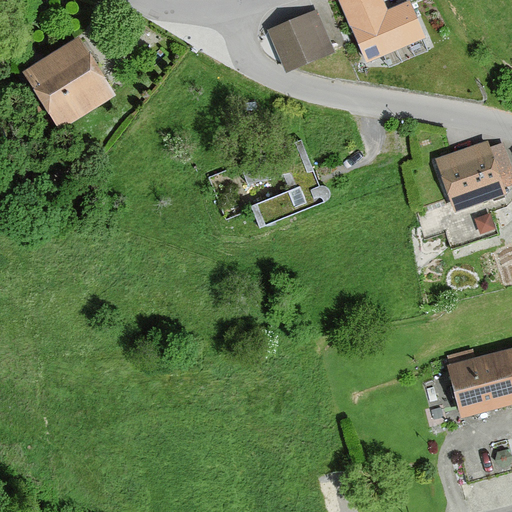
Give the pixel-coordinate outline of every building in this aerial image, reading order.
[(385,19),(377,0),(350,0),(342,4),(367,65),(422,43),(408,9),(385,19)] [(333,53),(315,12),(270,31),(287,72),(333,53)] [(76,38),(23,75),(66,136),(119,99),(76,38)] [(261,215),(270,236),(338,208),(324,175),(318,178),(305,145),(211,184),(230,228),(261,215)] [(511,191),(496,150),(443,170),(464,226),(511,207),(511,191)] [(511,354),(453,371),(467,424),(511,411),(511,354)]
